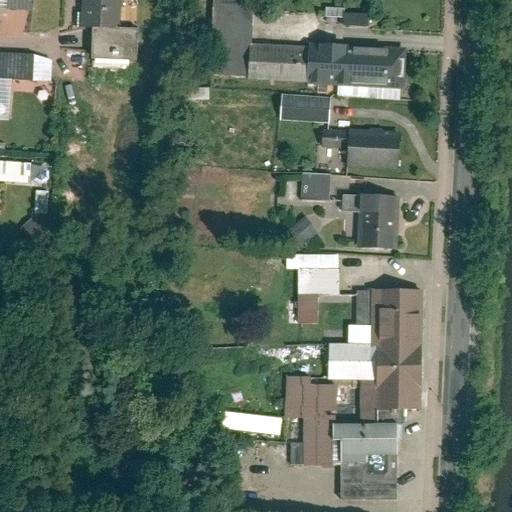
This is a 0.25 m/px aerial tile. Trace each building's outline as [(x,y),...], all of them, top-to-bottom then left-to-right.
[(89,0),(88,25),(102,26),(128,28),(129,0),(89,0)] [(252,46),(254,2),(218,1),(215,80),(308,83),(310,88),(337,89),(336,98),(402,101),(402,89),(407,89),(409,48),(312,45),(312,49),(252,46)] [(369,26),(369,16),(346,15),(345,26),(369,26)] [(128,28),(102,26),(101,58),(146,61),(148,29),(128,28)] [(6,52),(4,76),(39,78),(41,54),(6,52)] [(350,164),(400,167),(402,131),(334,128),(335,96),(283,94),(282,121),(327,123),(325,146),(351,148),(350,164)] [(0,160),(0,179),(39,182),(40,163),(0,160)] [(360,249),(399,250),(399,197),(332,196),(332,175),(300,174),(299,199),(343,200),(343,213),(361,214),(360,249)] [(37,242),(46,230),(32,220),(23,232),(37,242)] [(343,251),(292,251),(292,297),(353,297),(353,345),(332,346),(333,384),(314,385),(291,385),(291,417),(307,416),(307,471),(342,470),(343,493),(400,493),(400,412),(423,412),(422,293),(343,293),(343,251)] [(292,465),(305,465),(305,435),(292,435),(292,465)]
